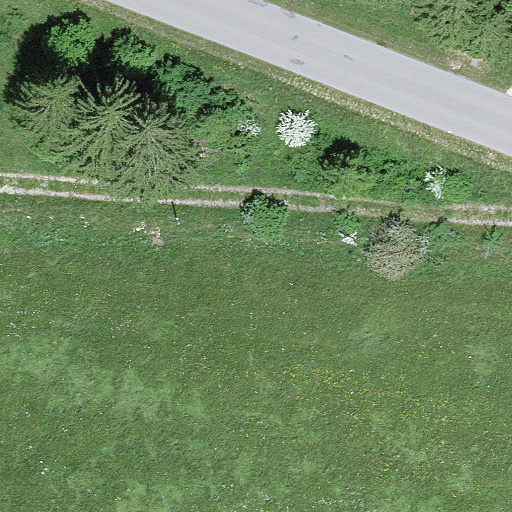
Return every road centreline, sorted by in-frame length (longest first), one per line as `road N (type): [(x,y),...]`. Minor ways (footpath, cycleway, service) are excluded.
road 1 (track): [(511,219),(0,182)]
road 2 (tertiary): [(511,125),(187,0)]
